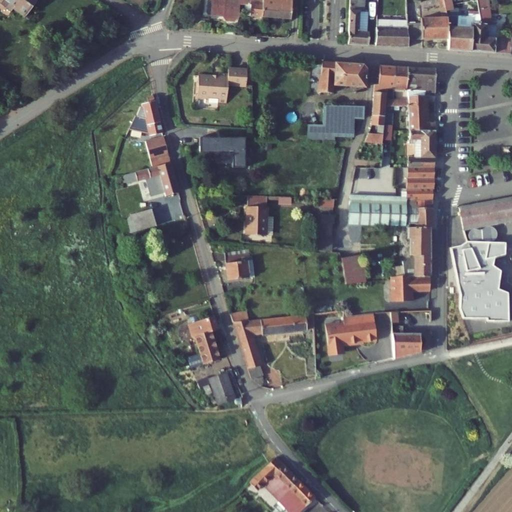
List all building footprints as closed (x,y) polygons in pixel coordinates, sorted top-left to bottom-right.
[(0,0),(0,9),(7,2),(18,11),(27,0),(0,0)] [(200,0),(201,12),(216,12),(220,16),(228,16),(231,11),(230,0),(233,0),(234,0),(235,0),(200,0)] [(243,0),(243,8),(269,12),(269,0),(243,0)] [(284,0),(269,0),(269,12),(284,14),(284,0)] [(344,0),(342,39),(361,40),(361,27),(359,27),(359,12),(352,12),(352,3),(356,4),(356,0),(344,0)] [(462,0),(461,22),(441,20),(441,37),(442,44),(465,45),(465,13),(472,14),(473,0),(462,0)] [(483,0),(473,0),(472,14),(465,13),(465,45),(505,47),(505,29),(489,28),(489,15),(483,15),(483,0)] [(400,16),(368,14),(368,22),(385,23),(400,24),(400,18),(400,16)] [(418,15),(418,19),(418,36),(441,37),(441,20),(441,16),(418,15)] [(400,18),(400,24),(401,35),(418,36),(418,19),(400,18)] [(368,40),(385,41),(385,23),(368,22),(368,40)] [(400,24),(385,23),(385,41),(401,42),(401,35),(400,24)] [(317,78),(317,82),(316,85),(316,90),(329,90),(330,82),(362,84),(363,61),(318,59),(317,78)] [(370,81),(370,88),(382,88),(382,82),(391,82),(391,63),(375,62),(375,81),(370,81)] [(403,63),(391,63),(391,82),(403,83),(403,63)] [(432,65),(403,63),(403,83),(403,96),(402,98),(421,98),(420,88),(432,88),(432,65)] [(195,73),(194,94),(205,94),(205,95),(223,96),(224,82),(242,83),(243,68),(227,67),(227,71),(215,71),(215,74),(195,73)] [(365,132),(362,141),(380,141),(380,139),(381,110),(381,102),(382,96),(382,88),(370,88),(369,123),(375,122),(375,132),(365,132)] [(432,118),(422,118),(421,98),(402,98),(402,103),(403,127),(432,127),(432,118)] [(150,102),(138,105),(126,131),(143,139),(157,135),(150,102)] [(360,104),(319,104),(319,124),(333,124),(343,124),(344,135),(353,135),(353,116),(360,116),(360,104)] [(380,139),(389,139),(390,109),(388,109),(388,111),(381,110),(380,139)] [(333,124),(333,135),(344,135),(343,124),(333,124)] [(432,164),(432,127),(403,127),(404,140),(408,140),(416,140),(416,155),(408,155),(404,155),(404,164),(432,164)] [(244,137),(198,137),(198,153),(231,152),(232,167),(244,167),(244,137)] [(141,144),(148,169),(166,164),(158,138),(141,144)] [(176,193),(166,164),(148,169),(131,174),(134,185),(138,184),(137,182),(156,176),(163,197),(176,193)] [(404,186),(431,185),(432,164),(404,164),(404,186)] [(347,224),(404,223),(404,196),(430,196),(430,186),(432,186),(431,185),(404,186),(404,194),(346,195),(347,224)] [(431,225),(430,196),(404,196),(404,223),(407,224),(407,225),(428,225),(431,225)] [(247,197),(246,222),(266,222),(267,198),(247,197)] [(315,199),(315,207),(330,208),(330,200),(315,199)] [(511,200),(487,206),(491,226),(501,224),(511,221),(511,200)] [(159,222),(182,218),(180,203),(157,206),(159,222)] [(487,206),(466,210),(470,231),(491,226),(487,206)] [(151,210),(133,215),(138,232),(155,226),(151,210)] [(466,210),(456,212),(461,233),(470,231),(466,210)] [(315,215),(315,224),(331,224),(331,215),(315,215)] [(246,222),(246,236),(266,236),(266,222),(246,222)] [(331,224),(315,224),(311,224),(311,245),(309,245),(310,251),(331,252),(331,224)] [(470,231),(461,233),(463,243),(501,244),(501,224),(491,226),(470,231)] [(428,252),(428,225),(407,225),(405,225),(405,237),(408,237),(408,247),(402,251),(428,252)] [(500,255),(501,244),(463,243),(458,248),(448,250),(458,295),(458,308),(461,318),(484,318),(485,320),(505,320),(505,293),(494,289),(497,271),(489,266),(491,258),(500,255)] [(241,250),(224,252),(229,280),(247,276),(245,260),(242,260),(241,250)] [(428,273),(428,252),(402,251),(402,258),(390,260),(392,274),(409,271),(410,273),(428,273)] [(360,255),(340,258),(347,282),(364,279),(360,255)] [(392,274),(390,274),(390,299),(411,299),(410,285),(416,285),(416,286),(428,286),(428,273),(410,273),(409,271),(392,274)] [(375,313),(345,316),(345,322),(327,324),(330,353),(344,351),(343,344),(378,340),(375,313)] [(247,314),(231,316),(234,325),(250,322),(247,314)] [(311,314),(250,322),(234,325),(247,370),(250,369),(263,366),(264,366),(254,334),(260,333),(261,336),(314,330),(311,314)] [(191,339),(193,338),(201,366),(220,360),(212,332),(218,330),(214,317),(187,326),(191,339)] [(393,333),(393,356),(431,345),(431,332),(393,333)] [(267,377),(263,366),(250,369),(255,380),(267,377)] [(237,399),(226,373),(206,379),(215,406),(234,402),(234,399),(237,399)] [(275,457),(250,482),(260,492),(265,486),(282,501),(300,480),(275,457)] [(302,511),(317,496),(300,480),(282,501),(281,502),(291,511),(302,511)]
